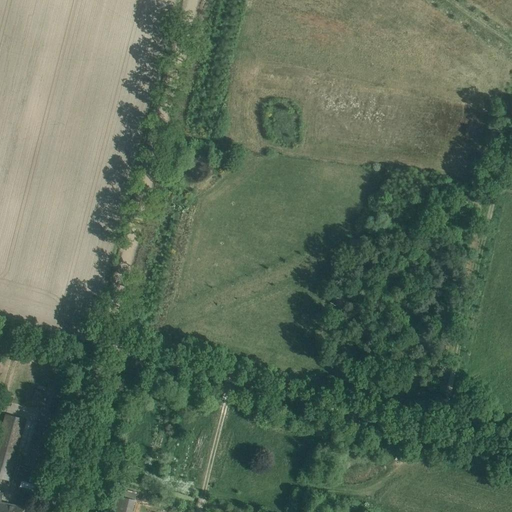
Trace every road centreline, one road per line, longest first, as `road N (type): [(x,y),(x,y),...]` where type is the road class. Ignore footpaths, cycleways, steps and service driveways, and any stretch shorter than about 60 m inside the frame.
road 1 (track): [(106,341),(193,0)]
road 2 (unclassified): [(61,511),(106,341)]
